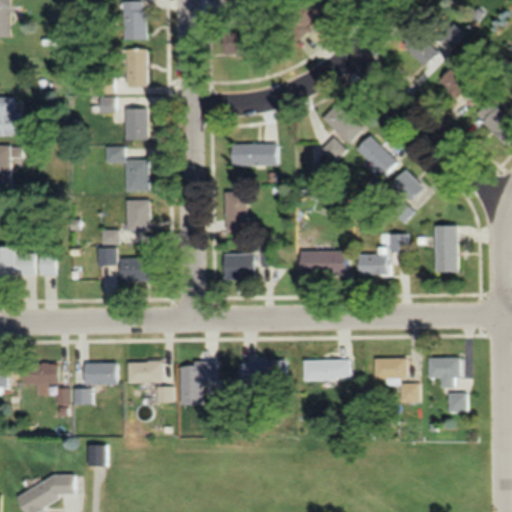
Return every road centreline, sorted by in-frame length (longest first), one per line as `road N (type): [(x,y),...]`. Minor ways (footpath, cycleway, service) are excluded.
road 1 (residential): [(511,316),(0,325)]
road 2 (residential): [(190,0),(196,323)]
road 3 (residential): [(511,202),(499,266),(502,511)]
road 4 (residential): [(390,0),(380,25),(313,88),(254,112),(193,113)]
road 5 (residential): [(351,57),(507,212)]
